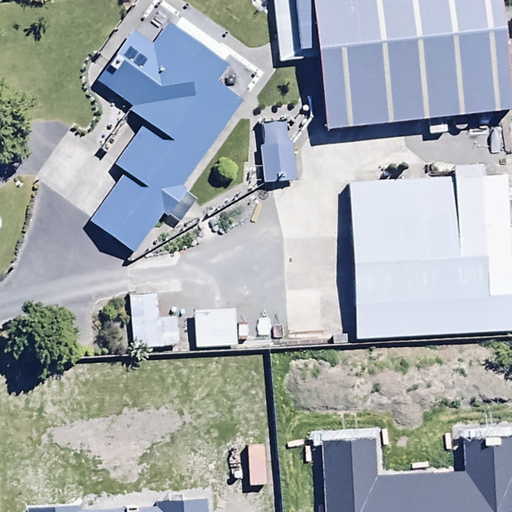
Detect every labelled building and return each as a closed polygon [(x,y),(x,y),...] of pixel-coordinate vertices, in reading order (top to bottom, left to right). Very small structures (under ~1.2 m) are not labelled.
[(507,108),(496,0),(290,0),(295,47),(313,45),(320,125),(507,108)] [(187,189),(181,185),(240,99),(213,81),(226,63),(166,21),(150,44),(129,30),(114,51),(120,56),(113,67),(105,62),(93,80),(130,105),(127,109),(144,121),(114,164),(123,171),(88,220),(133,251),(160,213),(167,217),(187,189)] [(260,181),(292,180),(290,138),(283,138),(282,123),(258,124),(260,181)] [(511,324),(503,174),(345,183),(354,338),(511,329),(511,324)] [(132,295),(132,346),(176,346),(176,318),(155,318),(155,295),(132,295)] [(192,311),(193,348),(234,347),(233,310),(192,311)]
